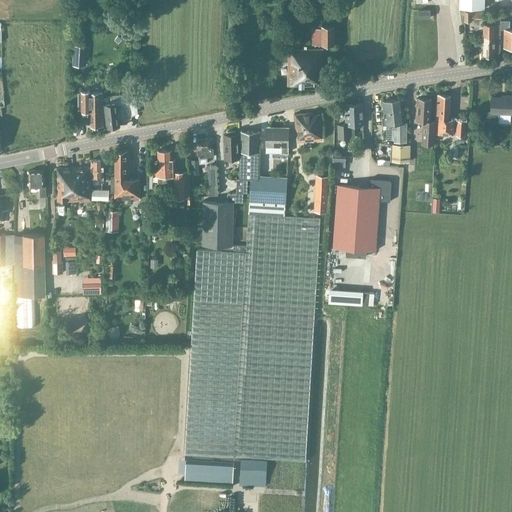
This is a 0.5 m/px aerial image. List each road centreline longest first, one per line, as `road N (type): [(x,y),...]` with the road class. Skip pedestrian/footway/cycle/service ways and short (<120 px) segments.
road 1 (tertiary): [(0,163),(385,85),(511,68)]
road 2 (track): [(183,356),(181,435),(167,471),(165,511)]
